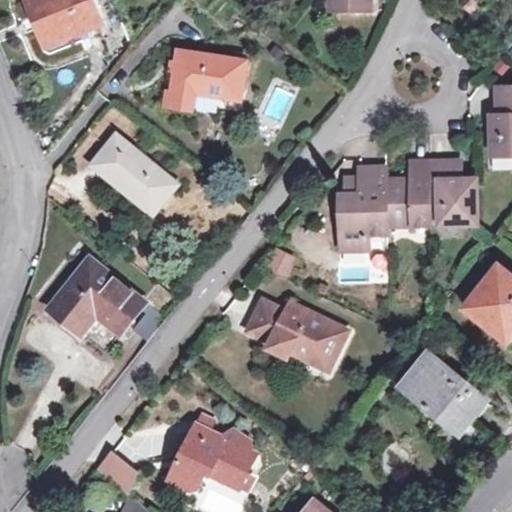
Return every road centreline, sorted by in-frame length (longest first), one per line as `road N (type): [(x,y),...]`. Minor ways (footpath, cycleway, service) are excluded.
road 1 (residential): [(26,511),(350,116)]
road 2 (unclassified): [(0,275),(26,172),(0,69)]
road 3 (residential): [(350,116),(444,107),(454,83),(435,47),(407,36)]
